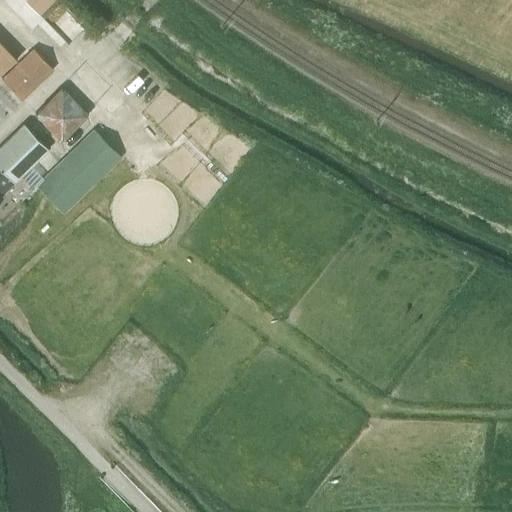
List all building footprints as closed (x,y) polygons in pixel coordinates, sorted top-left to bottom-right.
[(0,74),(16,58),(0,41),(0,74)] [(21,99),(53,69),(33,47),(0,77),(21,99)] [(20,175),(47,148),(22,122),(0,143),(0,195),(1,195),(0,194),(0,193),(6,188),(19,201),(32,187),(20,175)] [(121,156),(93,128),(35,184),(63,212),(121,156)] [(172,216),(172,211),(172,207),(170,201),(168,197),(164,192),(161,189),(157,187),(149,184),(146,184),(140,184),(135,185),(130,188),(126,191),(121,196),(119,201),(117,206),(117,211),(118,218),(119,222),(121,226),(125,231),(130,235),(135,237),(140,238),(144,239),(149,238),(154,237),(159,235),(164,231),(168,226),(170,221),(172,216)]
